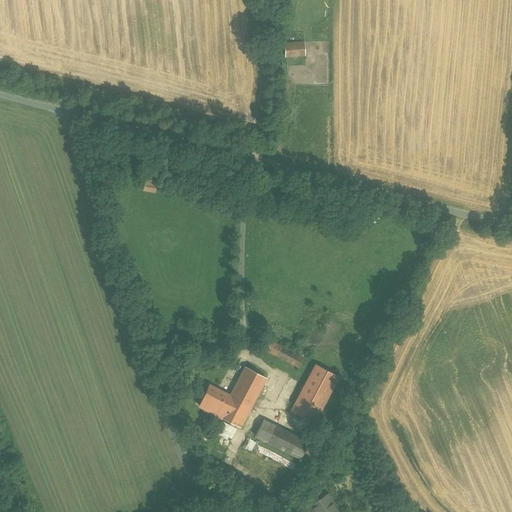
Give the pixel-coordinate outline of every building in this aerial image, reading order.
[(287,57),(306,57),(306,42),(287,42),(287,57)] [(145,192),(157,193),(158,180),(146,179),(145,192)] [(271,342),(266,350),(299,368),(303,360),(271,342)] [(341,376),(316,363),(291,411),(316,424),(341,376)] [(243,426),(267,378),(244,366),(230,394),(210,385),(200,405),(243,426)] [(310,441),(264,419),(255,437),(302,459),(310,441)] [(246,448),(253,451),(256,442),(250,440),(246,448)] [(338,511),(329,494),(311,503),(316,511),(338,511)]
